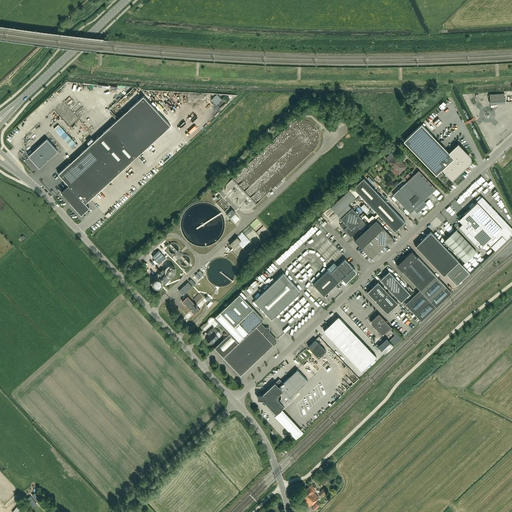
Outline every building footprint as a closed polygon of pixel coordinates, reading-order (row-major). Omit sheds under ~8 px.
[(68,184),(61,191),(70,201),(70,202),(71,202),(81,214),(89,207),(85,203),(137,156),(171,125),(144,96),(110,126),(84,150),(91,157),(94,161),(86,169),(69,184),(68,184)] [(53,126),(72,147),(76,142),(57,121),(53,126)] [(452,180),(463,169),(462,168),(468,162),(469,161),(469,160),(471,161),(471,158),(469,158),(468,156),(467,155),(469,154),(458,143),(448,152),(421,124),(404,141),(436,175),(442,169),(452,180)] [(47,139),(28,156),(39,168),(58,151),(47,139)] [(68,184),(94,161),(84,150),(58,173),(68,184)] [(391,153),(386,158),(389,161),(388,162),(399,173),(407,167),(395,155),(394,156),(391,153)] [(159,161),(162,164),(168,159),(165,156),(159,161)] [(419,171),(393,195),(410,213),(415,209),(417,212),(425,204),(423,201),(436,189),(419,171)] [(353,188),(394,231),(405,222),(363,178),(353,188)] [(233,182),(224,190),(234,202),(235,201),(241,208),(245,205),(241,199),(243,198),(238,191),(240,189),(233,182)] [(349,190),(330,207),(337,215),(349,204),(356,198),(349,190)] [(464,193),(459,199),(463,203),(469,197),(464,193)] [(462,223),(459,226),(478,246),(481,246),(487,241),(495,250),(511,233),(511,227),(482,197),(466,213),(465,212),(465,213),(464,214),(464,213),(462,215),(463,215),(459,219),(462,223)] [(217,204),(224,211),(229,207),(221,198),(219,200),(220,201),(217,204)] [(349,204),(337,215),(344,222),(340,225),(351,236),(360,228),(365,223),(366,223),(349,204)] [(424,208),(428,212),(433,207),(429,204),(424,208)] [(230,218),(235,213),(232,209),(226,214),(230,218)] [(376,234),(378,232),(388,243),(393,238),(376,220),(369,226),(376,234)] [(369,226),(354,240),(361,248),(367,243),(372,237),(376,234),(369,226)] [(456,230),(453,232),(444,240),(465,262),(476,252),(456,230)] [(376,234),(372,237),(382,248),(388,243),(378,232),(376,234)] [(416,247),(417,247),(444,275),(446,273),(457,284),(469,272),(459,261),(431,232),(417,245),(416,245),(415,245),(415,246),(416,247)] [(237,237),(230,244),(233,248),(241,240),(237,237)] [(372,237),(367,243),(377,253),(382,248),(372,237)] [(367,243),(361,248),(371,258),(377,253),(367,243)] [(159,250),(152,256),(159,264),(165,258),(159,250)] [(412,250),(396,265),(402,271),(431,301),(436,307),(451,292),(446,286),(419,259),(417,257),(418,256),(412,250)] [(175,255),(172,258),(175,261),(178,259),(179,258),(183,255),(179,251),(175,255)] [(355,273),(355,271),(353,268),(345,259),(330,273),(328,270),(313,284),(324,295),(342,278),(345,281),(346,281),(355,273)] [(157,275),(157,277),(158,277),(159,277),(159,278),(160,278),(161,278),(161,279),(162,279),(162,280),(163,281),(163,282),(163,283),(163,284),(165,284),(171,278),(171,276),(170,276),(169,276),(168,276),(167,276),(167,275),(166,275),(166,274),(165,273),(165,272),(165,271),(165,270),(163,269),(157,275)] [(389,271),(380,280),(401,302),(410,293),(389,271)] [(283,273),(254,301),(272,319),(301,291),(283,273)] [(154,285),(159,289),(164,285),(159,280),(154,285)] [(183,295),(192,286),(188,282),(179,291),(183,295)] [(387,313),(398,303),(378,282),(367,292),(387,313)] [(310,293),(314,298),(319,293),(315,288),(310,293)] [(240,294),(247,302),(251,299),(244,291),(240,294)] [(239,294),(214,318),(229,334),(214,348),(241,375),(276,342),(276,340),(268,332),(268,329),(265,329),(260,323),(263,319),(239,294)] [(200,309),(199,308),(187,296),(182,301),(195,314),(200,309)] [(295,311),(299,308),(298,306),(302,305),(304,303),(303,300),(306,300),(305,298),(301,299),(301,301),(298,301),(295,304),(296,306),(293,306),(290,309),(290,310),(289,311),(282,316),(283,316),(280,319),(282,321),(278,322),(278,324),(283,323),(283,322),(284,322),(291,316),(290,317),(294,313),(294,312),(295,311)] [(391,327),(386,321),(379,314),(371,320),(371,324),(377,329),(380,334),(384,334),(391,327)] [(338,316),(331,323),(338,331),(345,324),(338,316)] [(331,323),(324,330),(331,338),(338,331),(331,323)] [(345,324),(338,331),(341,334),(349,327),(345,324)] [(212,325),(205,331),(208,334),(209,332),(211,334),(209,336),(206,339),(211,344),(218,337),(215,334),(218,331),(212,325)] [(349,327),(341,334),(345,338),(352,331),(349,327)] [(395,335),(389,341),(394,345),(394,346),(402,338),(395,330),(392,332),(395,335)] [(338,331),(331,338),(334,341),(341,334),(338,331)] [(352,331),(345,338),(348,342),(356,335),(352,331)] [(341,334),(334,341),(338,345),(345,338),(341,334)] [(356,335),(348,342),(352,345),(359,338),(356,335)] [(345,338),(338,345),(341,349),(348,342),(345,338)] [(359,338),(352,345),(355,349),(363,342),(359,338)] [(394,345),(387,338),(378,346),(384,354),(394,345)] [(316,340),(308,347),(319,358),(326,351),(316,340)] [(348,342),(341,349),(344,352),(352,345),(348,342)] [(363,342),(355,349),(359,353),(366,346),(363,342)] [(352,345),(344,352),(348,356),(355,349),(352,345)] [(366,346),(359,353),(362,356),(370,349),(366,346)] [(355,349),(348,356),(351,360),(359,353),(355,349)] [(370,349),(362,356),(366,360),(373,353),(370,349)] [(359,353),(351,360),(355,363),(362,356),(359,353)] [(373,353),(366,360),(369,364),(376,357),(373,353)] [(362,356),(355,363),(358,367),(366,360),(362,356)] [(366,360),(358,367),(362,371),(369,364),(366,360)] [(263,395),(259,395),(259,399),(262,399),(273,410),(271,412),(275,416),(282,409),(292,400),(289,398),(308,380),(297,369),(283,383),(279,379),(263,395)] [(315,487),(314,488),(311,485),(299,498),(303,502),(305,501),(310,506),(319,497),(313,492),(316,489),(317,488),(315,487)] [(318,493),(321,497),(326,493),(323,489),(318,493)] [(37,490),(33,494),(39,503),(44,499),(37,490)] [(30,496),(27,498),(33,507),(36,505),(30,496)]
